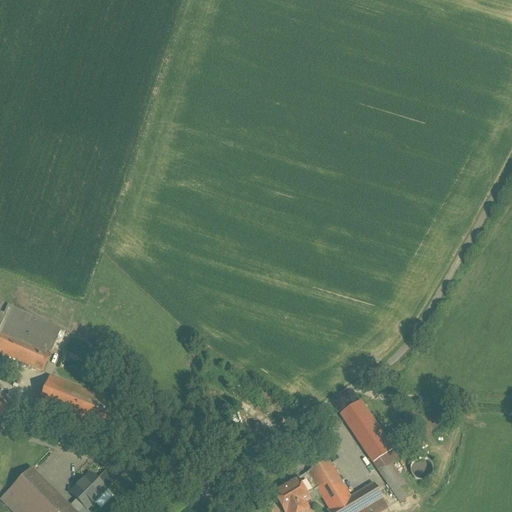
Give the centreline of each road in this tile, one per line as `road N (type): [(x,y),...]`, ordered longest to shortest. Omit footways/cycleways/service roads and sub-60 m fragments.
road 1 (unclassified): [(511,149),(468,253),(367,389),(204,502)]
road 2 (unclassified): [(204,502),(0,423)]
